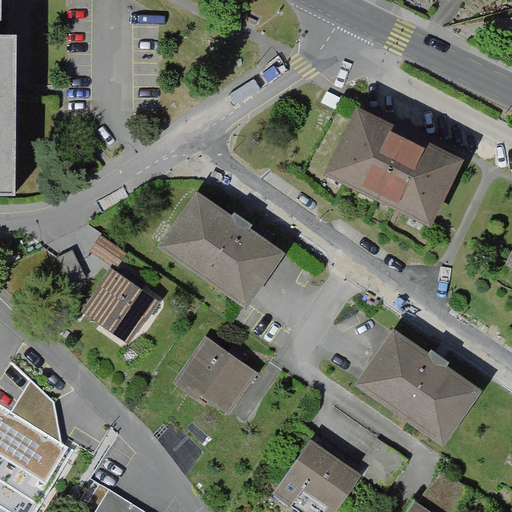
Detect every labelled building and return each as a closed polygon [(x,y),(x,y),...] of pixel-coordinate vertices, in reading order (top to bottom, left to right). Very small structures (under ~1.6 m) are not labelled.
[(0,0),(0,194),(15,194),(16,100),(16,85),(16,35),(0,35),(0,19),(2,19),(2,0),(0,0)] [(468,158),(362,105),(328,172),(435,225),(468,158)] [(195,193),(158,249),(250,310),(287,254),(195,193)] [(128,253),(101,235),(90,251),(117,269),(119,267),(128,253)] [(73,249),(57,256),(59,259),(70,284),(85,277),(73,249)] [(109,272),(81,312),(99,325),(128,344),(144,321),(145,322),(159,302),(111,269),(109,272)] [(397,323),(359,379),(448,440),(486,384),(397,323)] [(206,333),(179,373),(232,409),(259,368),(206,333)] [(0,511),(33,511),(73,448),(61,441),(14,412),(0,403),(0,511)] [(314,431),(275,486),(311,511),(332,511),(363,470),(388,488),(410,457),(377,434),(358,462),(314,431)] [(417,495),(405,511),(456,511),(474,487),(443,466),(422,498),(417,495)] [(145,511),(100,484),(83,511),(145,511)]
